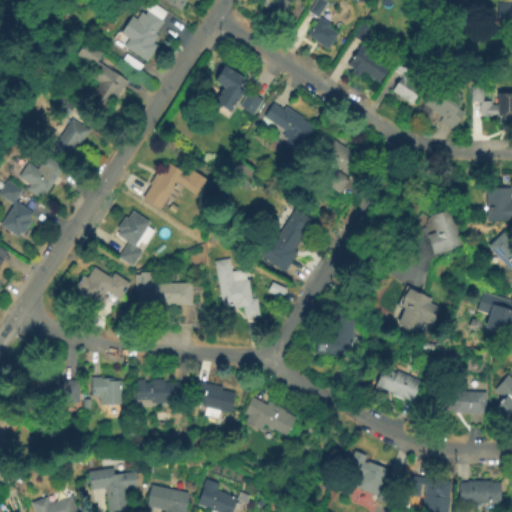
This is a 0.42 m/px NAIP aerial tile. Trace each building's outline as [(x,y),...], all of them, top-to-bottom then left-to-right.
[(185,0),(179,11),(161,0),(185,0)] [(279,19),(259,6),(263,0),(283,0),(289,4),(279,19)] [(316,19),(306,13),(314,0),(321,0),(326,3),(316,19)] [(495,2),(511,1),(511,25),(495,25),(495,2)] [(145,63),(122,47),(126,40),(118,35),(130,17),(135,20),(140,13),(143,15),(145,12),(160,22),(153,33),(157,36),(152,44),(156,46),(145,63)] [(327,50),(307,37),(318,19),(327,24),(325,28),(337,36),(327,50)] [(372,28),(363,42),(354,37),(363,22),(372,28)] [(125,83),(105,113),(87,101),(98,85),(81,74),(87,66),(74,57),(84,42),(101,53),(95,62),(125,83)] [(378,85),(362,73),(360,76),(345,65),(361,43),(391,65),(378,85)] [(411,106),(391,93),(401,78),(391,72),(399,59),(413,67),(406,77),(423,87),(411,106)] [(229,113),(214,103),(223,88),(213,82),(223,66),(244,80),(240,87),(244,90),(229,113)] [(451,133),(432,122),(436,116),(421,107),(436,82),(463,99),(456,111),(462,114),(451,133)] [(511,125),(496,125),(496,118),(477,119),(477,104),(469,104),(469,87),(480,87),(480,102),(490,102),(490,106),(496,106),(496,95),(511,95),(511,125)] [(65,162),(48,151),(55,140),(46,134),(58,116),(45,107),(56,91),(76,105),(65,120),(69,122),(70,121),(86,132),(65,162)] [(251,116),(238,107),(248,92),(261,101),(251,116)] [(300,149),(280,137),(283,132),(272,125),(268,132),(258,125),(271,105),(281,111),(284,106),(300,116),(299,119),(313,128),(300,149)] [(338,194),(299,168),(319,137),(330,144),(332,141),(360,159),(350,175),(335,165),(332,169),(347,180),(338,194)] [(62,169),(43,198),(39,195),(36,199),(24,192),(28,186),(16,179),(25,165),(35,171),(44,158),(62,169)] [(161,213),(141,201),(149,187),(146,185),(156,170),(160,173),(166,164),(185,175),(188,170),(212,184),(201,201),(177,186),(161,213)] [(19,192),(10,206),(0,199),(0,190),(5,183),(19,192)] [(511,223),(485,224),(484,188),(508,188),(509,201),(511,201),(511,223)] [(31,214),(26,222),(29,225),(22,236),(19,235),(16,239),(0,229),(0,224),(14,203),(31,214)] [(430,254),(425,236),(432,234),(427,216),(449,209),(460,245),(430,254)] [(286,259),(268,247),(293,210),(311,222),(286,259)] [(130,268),(116,259),(125,244),(115,238),(117,234),(114,231),(123,218),(126,220),(131,212),(148,224),(132,249),(140,254),(130,268)] [(511,274),(488,248),(507,231),(511,236),(511,274)] [(257,316),(243,319),(242,309),(235,310),(234,306),(221,308),(212,262),(227,259),(230,273),(244,270),(249,300),(254,299),(257,316)] [(118,302),(108,296),(98,310),(71,291),(81,277),(85,280),(93,269),(108,279),(112,274),(129,286),(118,302)] [(285,290),(280,300),(264,293),(270,282),(285,290)] [(190,306),(150,307),(150,284),(189,284),(190,306)] [(394,327),(403,309),(396,306),(404,288),(432,301),(416,337),(394,327)] [(511,324),(509,323),(506,333),(493,329),(496,320),(473,312),(480,292),(507,300),(509,294),(511,294),(511,324)] [(350,355),(314,354),(315,315),(324,315),(324,304),(342,305),(342,320),(351,320),(350,355)] [(411,403),(372,385),(380,368),(392,374),(394,370),(421,382),(411,403)] [(511,425),(494,408),(502,400),(492,390),(506,375),(511,381),(511,425)] [(99,407),(98,396),(91,397),(89,377),(100,376),(100,379),(111,378),(111,381),(119,381),(121,406),(99,407)] [(180,403),(150,405),(150,400),(133,401),(132,379),(143,378),(143,384),(151,384),(150,379),(163,378),(163,382),(179,382),(180,403)] [(76,404),(38,403),(39,379),(77,380),(76,404)] [(229,414),(219,412),(217,419),(202,416),(204,406),(190,403),(196,379),(221,385),(220,389),(234,392),(229,414)] [(484,413),(441,413),(442,389),(485,390),(484,413)] [(285,437),(262,426),(259,432),(243,425),(247,416),(242,414),(250,397),(265,405),(266,402),(295,416),(285,437)] [(0,419),(10,425),(0,440),(0,419)] [(391,509),(373,501),(375,498),(348,487),(355,472),(342,467),(349,449),(365,456),(363,461),(389,471),(383,485),(398,491),(391,509)] [(128,511),(105,511),(101,489),(88,491),(85,470),(111,465),(113,476),(133,472),(136,489),(124,491),(128,511)] [(447,511),(418,511),(423,487),(414,485),(415,476),(449,482),(445,500),(449,501),(447,511)] [(499,506),(458,506),(458,482),(499,483),(499,506)] [(182,511),(165,511),(144,507),(149,485),(187,493),(182,511)] [(210,511),(194,506),(202,486),(235,498),(230,511),(210,511)] [(73,511),(32,511),(27,498),(42,493),(46,504),(68,496),(73,511)]
